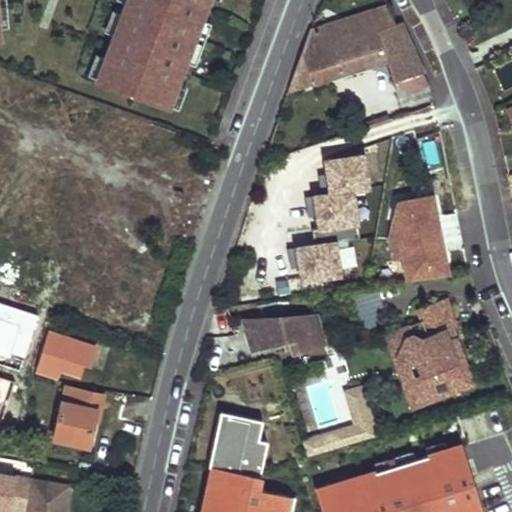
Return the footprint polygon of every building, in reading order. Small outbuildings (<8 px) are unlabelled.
[(206,0),(122,0),(92,78),(165,107),(206,0)] [(386,6),(307,29),(287,86),(385,58),(392,81),(422,70),(397,20),(392,22),(386,6)] [(71,22),(64,19),(60,33),(66,36),(71,22)] [(427,82),(422,70),(392,81),(397,94),(427,82)] [(405,109),(426,105),(424,92),(403,95),(405,109)] [(366,188),(361,154),(323,159),(325,174),(328,194),(320,195),(308,196),(311,217),(313,229),(307,230),(310,247),(291,249),(294,269),(296,283),(335,277),(330,244),(356,241),(349,191),(366,188)] [(328,194),(325,174),(318,175),(320,195),(328,194)] [(439,216),(436,195),(397,202),(390,238),(394,260),(403,258),(407,280),(448,274),(444,251),(440,252),(435,217),(439,216)] [(294,269),(291,249),(284,250),(287,270),(294,269)] [(357,322),(383,320),(380,291),(354,294),(357,322)] [(443,297),(414,308),(418,320),(406,324),(410,333),(402,336),(393,354),(412,362),(416,373),(413,382),(421,402),(457,388),(455,383),(470,377),(454,337),(447,340),(442,328),(450,326),(454,324),(443,297)] [(245,320),(254,349),(291,338),(294,351),(323,344),(314,315),(245,320)] [(410,333),(406,324),(394,328),(385,344),(409,407),(421,402),(413,382),(416,373),(412,362),(393,354),(402,336),(410,333)] [(450,326),(442,328),(447,340),(454,337),(450,326)] [(94,351),(47,335),(35,372),(57,379),(59,372),(79,379),(84,368),(88,369),(94,351)] [(470,377),(455,383),(457,388),(472,383),(470,377)] [(356,423),(300,440),(305,456),(379,433),(364,384),(345,390),(356,423)] [(72,406),(61,404),(53,440),(88,448),(95,415),(99,415),(101,397),(76,392),(72,406)] [(262,420),(220,411),(208,466),(212,467),(206,497),(211,499),(208,511),(284,511),(288,495),(257,488),(262,462),(254,460),(258,439),(262,420)] [(267,441),(258,439),(254,460),(262,462),(267,441)] [(461,445),(427,455),(430,465),(464,454),(461,445)] [(374,462),(376,471),(414,459),(412,451),(374,462)] [(334,490),(316,495),(321,511),(482,511),(464,454),(430,465),(427,455),(414,459),(376,471),(332,485),(334,490)] [(0,511),(9,511),(16,478),(0,475),(0,511)] [(314,486),(316,495),(334,490),(332,485),(331,481),(314,486)] [(31,482),(25,511),(66,511),(71,488),(31,482)] [(288,495),(284,511),(293,511),(297,497),(288,495)] [(202,497),(198,511),(208,511),(211,499),(206,497),(202,497)]
